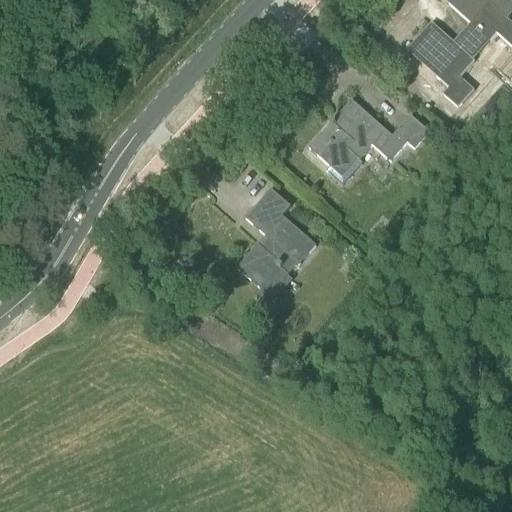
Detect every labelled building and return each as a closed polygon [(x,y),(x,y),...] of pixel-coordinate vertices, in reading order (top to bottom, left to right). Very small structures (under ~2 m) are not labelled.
[(431,26),(407,54),(449,91),(443,98),(457,111),(474,92),(459,80),(474,64),(472,62),(496,35),(511,49),(511,26),(489,6),(493,0),(454,0),(448,7),(470,26),(453,45),(431,26)] [(423,18),(446,15),(445,7),(422,11),(423,18)] [(326,174),(327,175),(328,174),(342,187),(362,166),(358,162),(371,148),(390,164),(406,145),(414,152),(428,135),(410,119),(392,140),(351,103),(309,151),(330,170),(326,174)] [(237,271),(268,299),(297,266),(298,267),(315,248),(282,219),(290,210),(271,192),(245,221),(269,242),(262,251),(258,247),(237,271)] [(157,241),(146,253),(158,264),(169,252),(157,241)]
